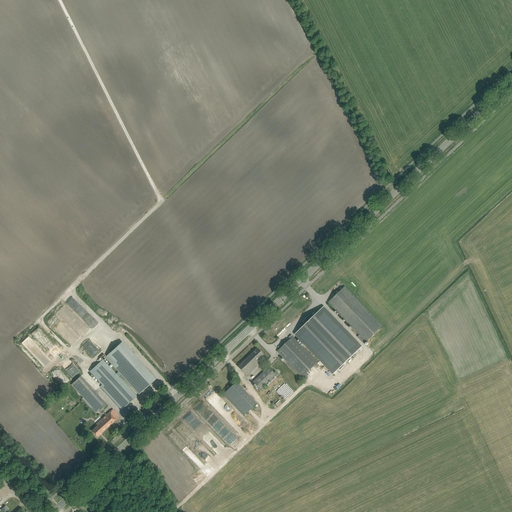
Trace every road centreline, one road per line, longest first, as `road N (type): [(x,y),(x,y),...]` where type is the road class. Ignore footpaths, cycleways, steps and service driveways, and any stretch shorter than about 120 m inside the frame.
road 1 (secondary): [(53,511),(511,82)]
road 2 (track): [(235,130),(22,335)]
road 3 (track): [(161,201),(60,0)]
road 4 (track): [(303,386),(172,511)]
